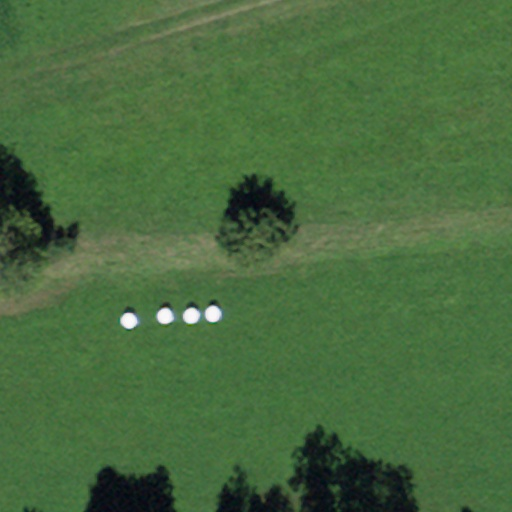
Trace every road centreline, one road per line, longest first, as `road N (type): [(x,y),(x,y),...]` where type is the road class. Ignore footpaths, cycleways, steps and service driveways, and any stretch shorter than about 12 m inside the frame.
road 1 (track): [(0,209),(90,226),(267,219),(511,194)]
road 2 (track): [(277,0),(0,87)]
